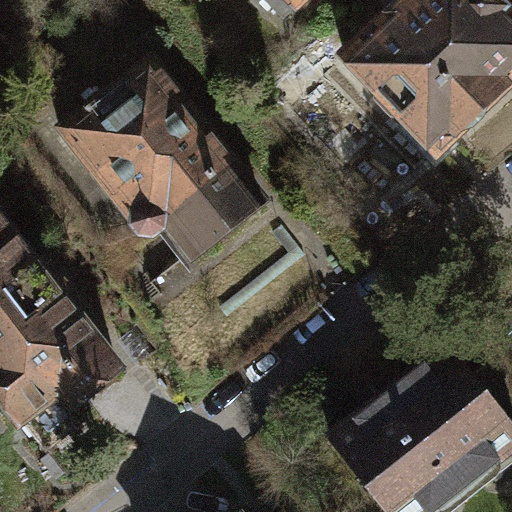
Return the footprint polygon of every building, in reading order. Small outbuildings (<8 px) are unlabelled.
[(263,0),(283,19),(301,0),(263,0)] [(511,14),(498,0),(402,0),(345,54),(374,85),(373,98),(391,115),(405,118),(437,151),(511,79),(511,14)] [(150,59),(82,112),(70,113),(62,121),(61,133),(69,143),(76,143),(132,213),(131,226),(139,233),(153,233),(167,222),(194,255),(263,198),(150,59)] [(0,287),(35,261),(0,216),(0,287)] [(35,261),(0,287),(0,397),(44,451),(86,417),(74,402),(119,366),(35,261)] [(511,425),(446,343),(326,437),(386,511),(425,511),(511,443),(511,425)]
